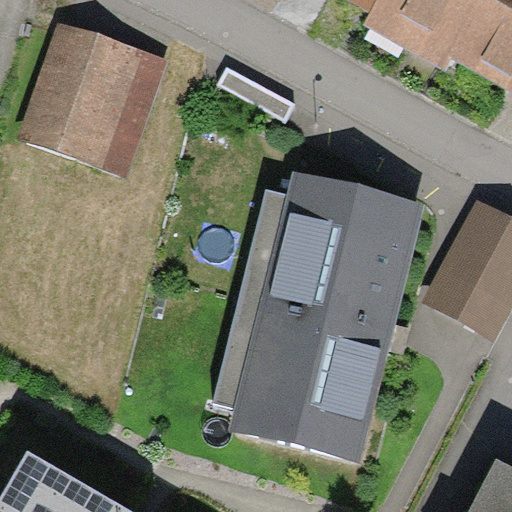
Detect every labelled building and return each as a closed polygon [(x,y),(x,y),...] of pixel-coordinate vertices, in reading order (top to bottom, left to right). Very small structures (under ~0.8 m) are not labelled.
[(511,0),(352,0),(370,10),(361,27),(445,73),(454,57),(511,89),(511,0)] [(161,59),(56,24),(17,140),(123,175),(161,59)] [(295,104),(229,69),(220,85),(286,120),(295,104)] [(395,335),(426,201),(293,170),(287,192),(266,187),(215,403),(234,407),(229,430),(364,462),(395,335)] [(496,340),(511,310),(511,219),(476,200),(421,300),(496,340)] [(117,511),(27,460),(0,507),(0,511),(117,511)] [(511,511),(511,478),(494,469),(470,511),(511,511)]
